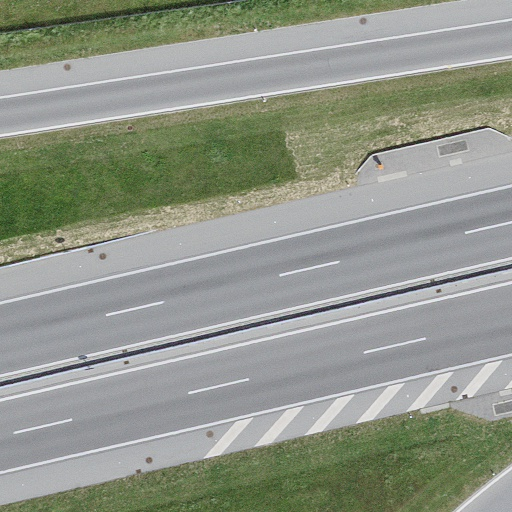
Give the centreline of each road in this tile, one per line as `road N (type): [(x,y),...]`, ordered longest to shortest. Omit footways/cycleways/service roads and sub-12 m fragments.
road 1 (motorway): [(511,219),(0,338)]
road 2 (motorway): [(0,436),(511,320)]
road 3 (motorway): [(511,36),(0,113)]
